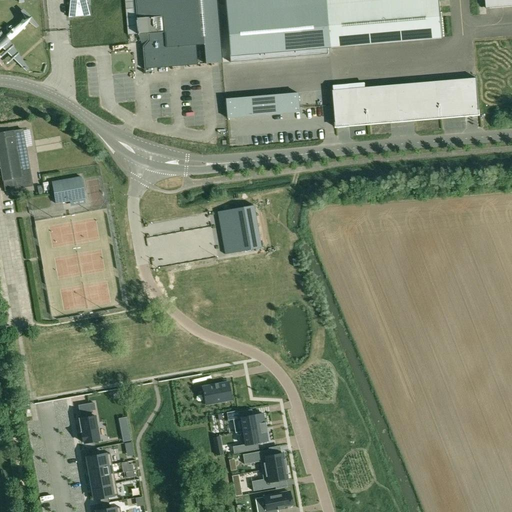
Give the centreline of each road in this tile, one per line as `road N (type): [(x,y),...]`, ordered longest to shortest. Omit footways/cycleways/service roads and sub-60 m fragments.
road 1 (residential): [(149,153),(132,206),(147,274),(185,323),(248,349),(286,383),(328,511)]
road 2 (tertiary): [(248,158),(511,135)]
